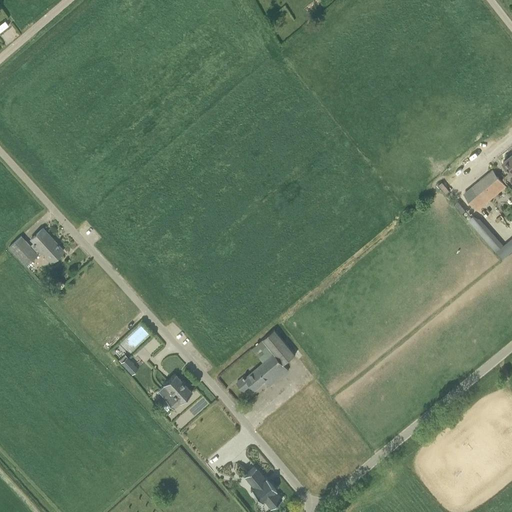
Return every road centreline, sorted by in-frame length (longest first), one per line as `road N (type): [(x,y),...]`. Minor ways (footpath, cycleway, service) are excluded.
road 1 (unclassified): [(316,508),(0,149)]
road 2 (unclassified): [(316,508),(511,347)]
